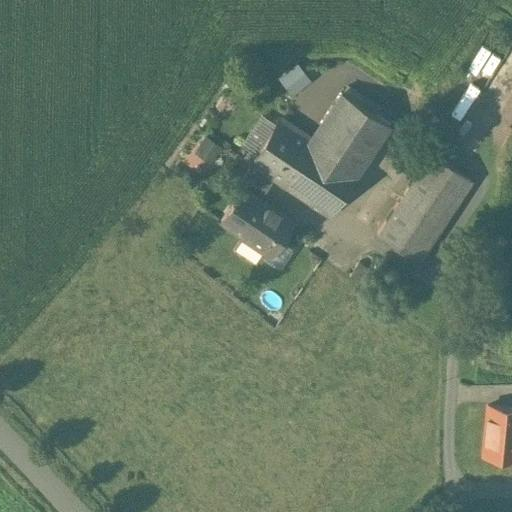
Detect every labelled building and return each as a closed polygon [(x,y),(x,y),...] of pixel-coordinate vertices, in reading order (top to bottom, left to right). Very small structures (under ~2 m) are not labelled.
[(293,95),(311,79),(295,62),(278,78),(293,95)] [(337,96),(306,142),(277,122),(248,165),(249,166),(271,181),(324,217),(385,129),(337,96)] [(212,163),(220,144),(202,136),(194,155),(212,163)] [(426,157),(373,236),(414,263),(467,184),(426,157)] [(249,166),(235,187),(239,189),(239,188),(257,201),(271,181),(249,166)] [(239,188),(239,189),(218,220),(240,235),(238,238),(260,252),(271,236),(277,240),(289,222),(257,201),(239,188)] [(379,282),(355,266),(347,279),(372,294),(379,282)] [(511,408),(487,405),(483,455),(511,457),(511,408)]
